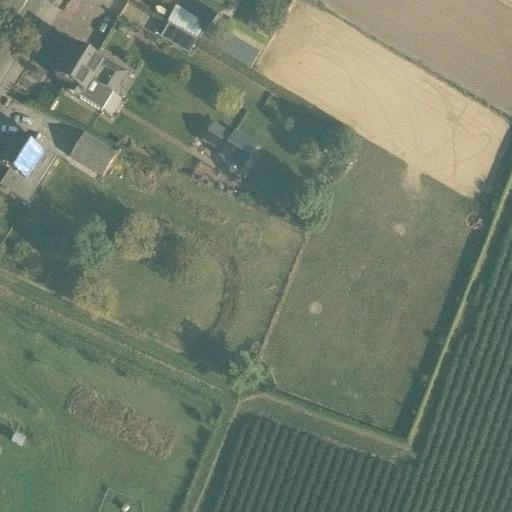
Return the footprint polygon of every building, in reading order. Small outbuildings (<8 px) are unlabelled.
[(200,43),(216,16),(189,0),(183,0),(168,24),(200,43)] [(85,57),(71,49),(54,77),(68,86),(66,91),(82,100),(101,112),(112,94),(124,77),(88,52),(85,57)] [(231,138),(214,127),(204,143),(221,154),(218,157),(239,171),(255,147),(234,133),(231,138)] [(25,184),(46,148),(27,136),(22,144),(15,140),(0,162),(0,167),(9,173),(0,186),(0,190),(28,207),(38,191),(25,184)] [(102,177),(115,157),(83,137),(70,157),(102,177)]
